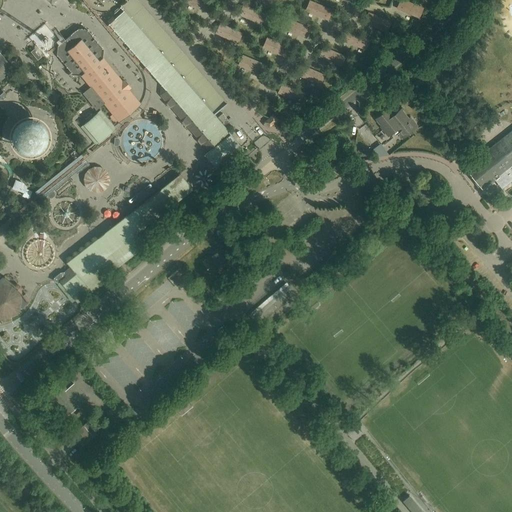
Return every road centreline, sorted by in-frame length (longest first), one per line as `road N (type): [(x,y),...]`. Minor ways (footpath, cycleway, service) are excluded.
road 1 (unclassified): [(0,393),(281,158)]
road 2 (unclassified): [(281,158),(415,48),(457,0)]
road 3 (tertiary): [(81,511),(0,421)]
